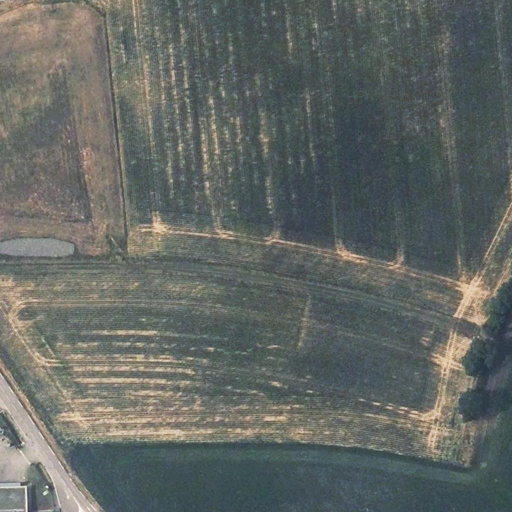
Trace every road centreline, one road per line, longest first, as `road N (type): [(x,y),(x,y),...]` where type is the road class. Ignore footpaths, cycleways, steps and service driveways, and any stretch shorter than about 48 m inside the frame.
road 1 (track): [(0,266),(204,267),(426,311),(483,334)]
road 2 (unclassified): [(87,511),(0,385)]
